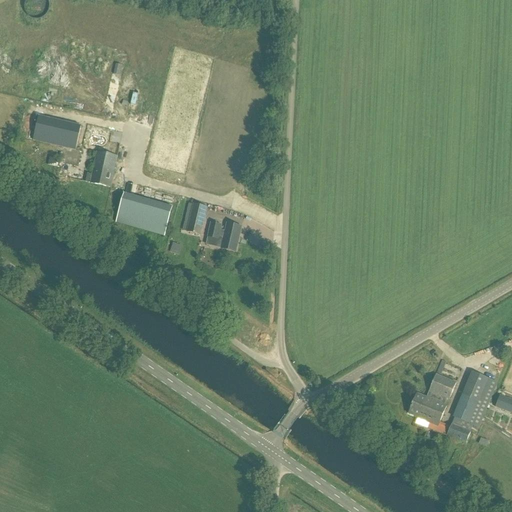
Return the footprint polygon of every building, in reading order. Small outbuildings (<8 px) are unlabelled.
[(168,16),(94,0),(57,0),(51,30),(160,54),(168,16)] [(163,172),(185,176),(210,45),(171,37),(148,158),(165,161),(163,172)] [(37,100),(125,116),(135,65),(51,49),(43,88),(39,87),(37,100)] [(237,72),(220,167),(238,170),(255,75),(237,72)] [(140,110),(144,80),(133,78),(128,108),(140,110)] [(213,93),(200,156),(208,157),(211,145),(210,145),(212,137),(207,136),(208,129),(217,130),(224,95),(213,93)] [(33,140),(76,150),(81,126),(39,116),(33,140)] [(18,135),(25,136),(28,119),(21,117),(18,135)] [(86,182),(110,187),(117,157),(97,152),(93,174),(88,173),(86,182)] [(50,156),(48,165),(59,168),(61,159),(50,156)] [(165,238),(172,208),(124,195),(116,224),(165,238)] [(187,232),(202,235),(208,208),(194,205),(187,232)] [(209,236),(218,239),(218,238),(224,239),(222,248),(236,251),(241,228),(228,224),(226,233),(220,232),(221,226),(212,224),(209,236)] [(446,363),(442,362),(437,373),(441,375),(446,363)] [(457,372),(458,365),(447,362),(445,369),(457,372)] [(468,369),(452,416),(479,425),(495,378),(468,369)] [(409,413),(419,417),(418,418),(438,426),(447,406),(445,405),(447,399),(449,400),(456,384),(436,375),(427,398),(417,394),(409,413)] [(496,408),(511,414),(511,400),(500,395),(496,408)] [(452,424),(460,428),(463,423),(454,419),(452,424)] [(460,428),(452,424),(447,436),(466,444),(471,433),(460,428)] [(479,444),(486,447),(489,441),(482,438),(479,444)]
